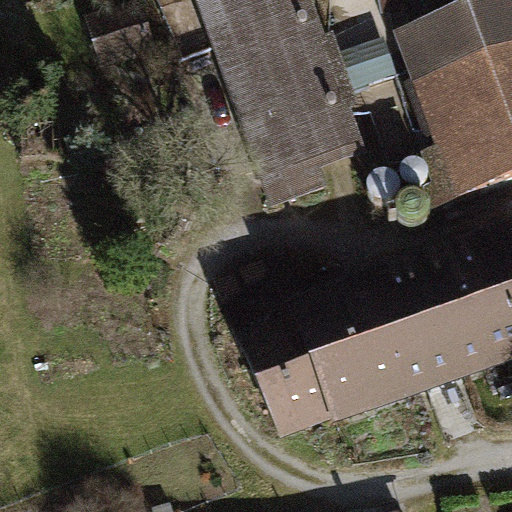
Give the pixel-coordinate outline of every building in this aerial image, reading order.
[(206,0),(277,204),(324,187),(313,154),(354,140),(304,0),(206,0)] [(511,179),(511,0),(412,0),(441,79),(410,90),(426,134),(457,122),(466,146),(425,160),(441,205),(511,179)] [(141,3),(105,14),(121,61),(156,50),(141,3)] [(422,40),(402,48),(413,78),(433,71),(422,40)] [(511,242),(367,298),(363,287),(349,293),(352,302),(297,323),(277,271),(219,293),(282,436),(511,351),(511,242)]
